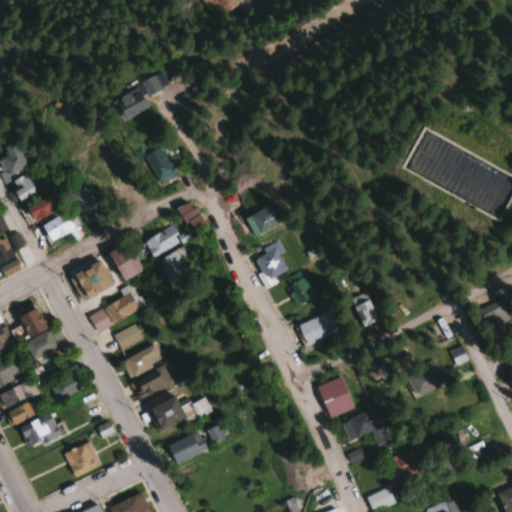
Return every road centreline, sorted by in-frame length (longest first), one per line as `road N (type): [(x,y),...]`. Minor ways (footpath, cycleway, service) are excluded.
road 1 (residential): [(170,511),(0,195)]
road 2 (residential): [(357,511),(201,197)]
road 3 (residential): [(294,378),(511,266)]
road 4 (residential): [(0,297),(180,194),(201,197)]
road 5 (residential): [(511,428),(450,300)]
